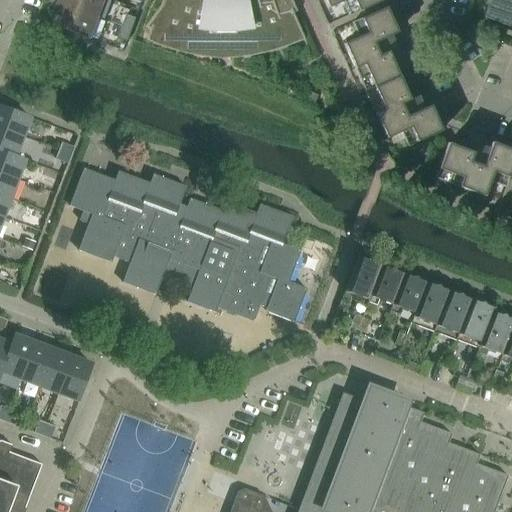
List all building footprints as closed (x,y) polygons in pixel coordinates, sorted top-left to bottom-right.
[(97,19),(104,0),(57,0),(56,3),(97,19)] [(162,0),(160,6),(144,28),(145,29),(146,28),(149,30),(145,40),(146,40),(147,39),(160,44),(174,48),(188,52),(202,54),(216,56),(220,53),(228,53),(232,56),(246,54),(261,51),(275,48),(289,43),(302,37),(292,14),(295,12),(289,0),(162,0)] [(321,0),(326,9),(341,2),(347,16),(381,1),(380,0),(321,0)] [(511,0),(492,0),(486,18),(511,27),(511,0)] [(89,40),(97,19),(56,3),(48,25),(89,40)] [(408,101),(386,52),(378,56),(372,44),(396,33),(384,9),(351,24),(357,38),(342,45),(385,139),(400,133),(406,147),(440,132),(429,107),(405,117),(400,105),(408,101)] [(129,31),(134,19),(125,16),(120,28),(129,31)] [(125,43),(129,31),(120,28),(116,39),(125,43)] [(0,130),(22,139),(30,118),(0,107),(0,130)] [(0,151),(15,157),(22,139),(0,130),(0,151)] [(502,188),(511,161),(511,151),(490,143),(480,168),(468,163),(471,154),(446,144),(433,179),(482,197),(487,182),(502,188)] [(68,165),(74,149),(62,144),(56,160),(68,165)] [(0,174),(17,180),(24,161),(15,157),(0,151),(0,174)] [(300,252),(282,245),(292,218),(260,206),(256,215),(225,203),(221,212),(190,200),(187,209),(179,206),(186,188),(153,176),(150,185),(118,173),(115,182),(83,170),(69,207),(83,212),(79,221),(88,225),(78,251),(111,264),(115,253),(123,255),(121,260),(130,264),(122,284),(155,296),(162,278),(192,290),(187,303),(215,314),(217,309),(226,313),(228,308),(235,311),(233,315),(253,323),(261,300),(269,303),(265,312),(294,323),(306,290),(288,283),(300,252)] [(0,195),(9,200),(17,180),(0,174),(0,195)] [(0,217),(2,219),(9,200),(0,195),(0,217)] [(368,301),(381,267),(358,259),(346,293),(368,301)] [(392,306),(403,276),(381,267),(368,301),(367,303),(376,307),(379,301),(392,306)] [(414,315),(426,284),(403,276),(392,306),(390,312),(399,315),(401,310),(414,315)] [(435,327),(448,293),(426,284),(414,315),(413,318),(435,327)] [(458,335),(471,301),(448,293),(435,327),(433,332),(442,336),(444,330),(458,335)] [(492,313),(493,314),(494,310),(471,301),(458,335),(456,341),(465,344),(467,339),(480,344),(492,313)] [(501,356),(511,327),(511,321),(493,314),(492,313),(480,344),(477,353),(486,357),(488,351),(501,356)] [(357,331),(362,319),(354,316),(350,329),(357,331)] [(1,372),(11,345),(0,341),(0,335),(1,332),(3,333),(8,321),(0,318),(0,376),(1,373),(1,372)] [(364,334),(369,322),(362,319),(357,331),(364,334)] [(511,360),(511,327),(501,356),(499,362),(508,365),(510,359),(511,360)] [(402,348),(407,336),(399,333),(395,345),(402,348)] [(20,380),(34,342),(28,340),(28,342),(14,336),(11,345),(1,372),(1,373),(20,380)] [(39,387),(53,351),(40,346),(41,344),(34,342),(20,380),(39,387)] [(58,394),(73,356),(67,354),(66,356),(53,351),(39,387),(58,394)] [(78,402),(92,366),(78,361),(79,359),(73,356),(58,394),(78,402)] [(417,375),(420,367),(408,363),(406,371),(417,375)] [(426,378),(431,366),(423,363),(421,367),(420,367),(417,375),(426,378)] [(499,386),(504,374),(496,371),(491,383),(499,386)] [(462,392),(467,380),(460,377),(455,389),(462,392)] [(470,395),(475,383),(467,380),(462,392),(470,395)] [(494,511),(508,477),(476,465),(480,456),(448,444),(452,435),(420,423),(424,414),(367,393),(364,402),(342,394),(298,511),(263,511),(266,504),(263,498),(245,491),(238,494),(230,511),(494,511)] [(0,420),(4,422),(9,410),(1,407),(0,408),(0,420)] [(12,426),(17,413),(9,410),(4,422),(12,426)] [(42,437),(47,425),(39,422),(34,434),(42,437)] [(50,440),(55,428),(47,425),(42,437),(50,440)] [(0,511),(24,511),(42,465),(9,453),(11,446),(0,441),(0,511)]
